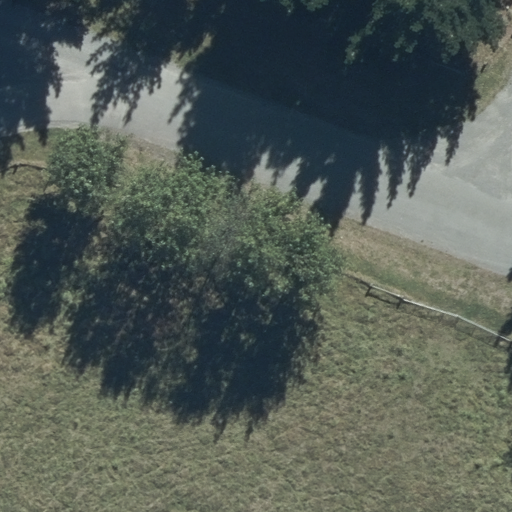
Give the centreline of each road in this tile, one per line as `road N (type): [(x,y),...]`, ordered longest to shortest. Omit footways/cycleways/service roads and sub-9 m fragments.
road 1 (unclassified): [(493,241),(132,96)]
road 2 (unclassified): [(132,96),(0,44)]
road 3 (unclassified): [(0,102),(132,96)]
